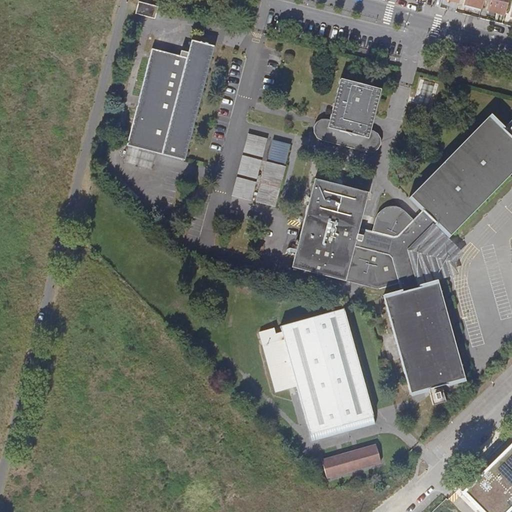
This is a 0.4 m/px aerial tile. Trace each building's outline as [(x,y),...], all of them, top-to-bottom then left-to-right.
[(511,0),(495,0),(493,8),(509,12),(511,0)] [(157,6),(138,1),(135,14),(154,18),(157,6)] [(179,55),(151,48),(127,145),(129,146),(156,152),(185,160),(213,45),(190,40),(187,52),(180,50),(179,55)] [(380,90),(340,80),(329,122),(325,141),(324,142),(365,152),(365,150),(370,133),(380,90)] [(376,219),(373,231),(359,228),(368,193),(315,179),(292,267),(380,290),(400,284),(402,292),(384,297),(411,394),(464,379),(437,283),(420,288),(410,253),(411,249),(436,223),(450,236),(511,172),(511,139),(489,117),(410,197),(424,210),(414,220),(403,209),(402,210),(389,207),(385,221),(376,219)] [(321,140),(325,141),(329,122),(326,121),(323,121),(321,122),(319,123),(318,125),(317,127),(316,129),(316,131),(316,133),(316,134),(317,136),(318,138),(321,140)] [(370,133),(365,150),(368,151),(369,151),(371,151),(372,151),(374,150),(377,149),(378,147),(379,144),(379,140),(378,138),(377,136),(375,135),(373,134),(372,133),(370,133)] [(243,152),(262,157),(267,139),(248,134),(243,152)] [(267,159),(287,163),(291,145),(272,140),(267,159)] [(156,152),(129,146),(125,161),(152,168),(156,152)] [(257,179),(261,161),(243,156),(238,174),(257,179)] [(275,207),(286,167),(266,162),(256,202),(275,207)] [(237,178),(232,196),(251,201),(256,183),(237,178)] [(375,422),(372,411),(343,309),(280,327),(282,333),(276,335),(274,329),(259,333),(275,389),(296,384),(311,440),(375,422)] [(326,475),(380,460),(376,443),(322,458),(326,475)] [(511,511),(511,452),(470,495),(486,511),(511,511)]
